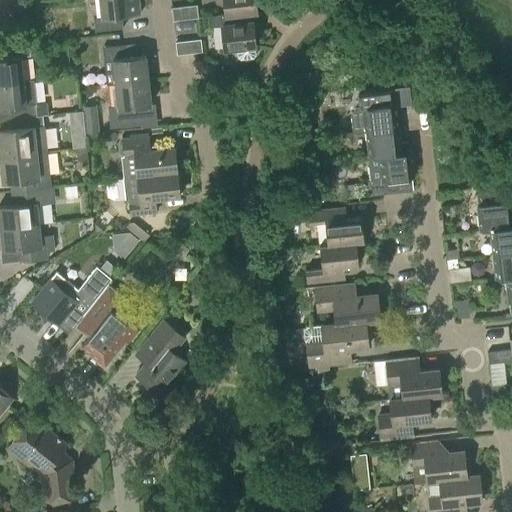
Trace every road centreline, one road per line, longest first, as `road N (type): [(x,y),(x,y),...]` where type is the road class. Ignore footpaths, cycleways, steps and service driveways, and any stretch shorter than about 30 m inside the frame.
road 1 (residential): [(511,460),(472,395),(470,358),(440,326),(417,122)]
road 2 (residential): [(127,511),(114,433),(98,410),(0,331)]
road 3 (residential): [(212,202),(204,119),(186,106),(182,73),(166,56),(160,0)]
